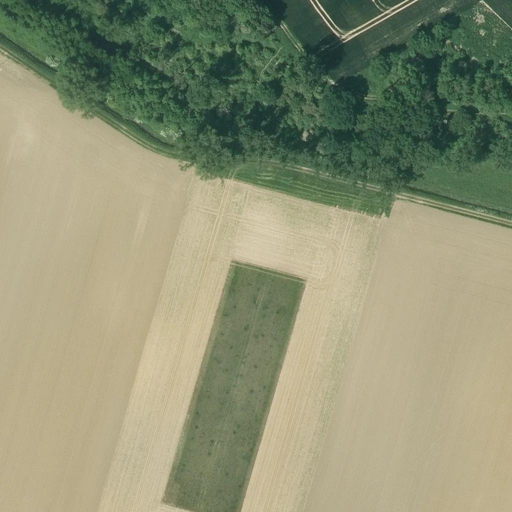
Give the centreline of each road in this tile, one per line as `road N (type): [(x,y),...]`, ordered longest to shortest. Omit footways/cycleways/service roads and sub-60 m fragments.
road 1 (track): [(0,49),(179,162),(271,165),(511,228)]
road 2 (track): [(270,0),(330,89),(454,111),(511,111)]
